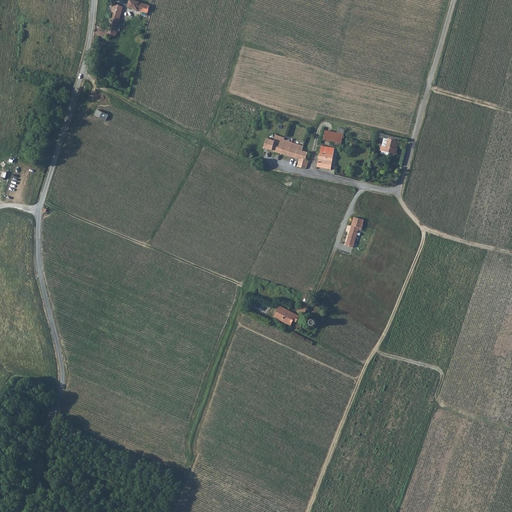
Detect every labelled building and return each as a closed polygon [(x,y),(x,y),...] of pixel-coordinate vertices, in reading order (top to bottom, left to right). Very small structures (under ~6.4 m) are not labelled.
[(132,0),(129,0),(127,7),(148,13),(150,6),(140,3),(140,2),(132,0)] [(99,28),(97,34),(105,37),(107,34),(115,36),(117,32),(116,31),(123,8),(113,3),(110,8),(113,9),(107,30),(99,28)] [(97,110),(94,115),(106,121),(109,115),(97,110)] [(333,147),(340,148),(344,129),(338,128),(337,133),(325,130),(323,140),(334,142),(333,147)] [(384,138),(380,151),(396,155),(399,141),(400,138),(378,133),(377,136),(381,137),(384,138)] [(264,149),(288,156),(291,142),(284,140),(284,138),(275,135),(274,140),(267,138),(264,149)] [(291,142),(288,156),(299,159),(297,167),(299,167),(302,151),(303,146),(291,142)] [(321,146),(317,167),(331,169),(334,148),(321,146)] [(302,151),(299,167),(306,169),(308,161),(306,160),(308,152),(302,151)] [(354,217),(345,246),(353,248),(358,231),(361,231),(364,220),(354,217)] [(307,293),(297,312),(304,316),(313,296),(307,293)] [(273,317),(290,326),(293,321),(296,323),(299,316),(279,306),(273,317)]
